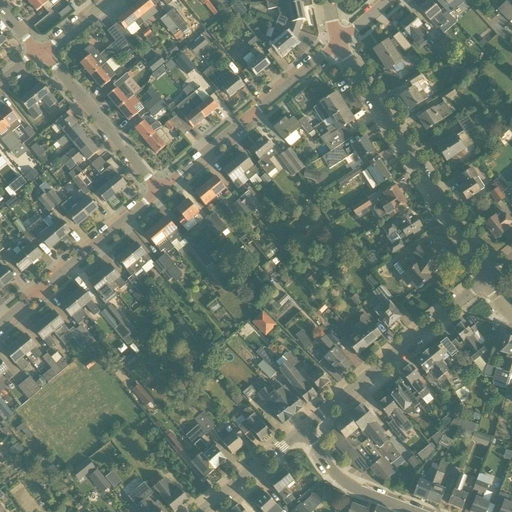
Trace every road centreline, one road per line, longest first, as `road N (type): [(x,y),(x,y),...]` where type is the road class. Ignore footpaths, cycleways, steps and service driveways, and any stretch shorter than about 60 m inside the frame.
road 1 (residential): [(485,279),(339,42)]
road 2 (tertiary): [(301,431),(485,279)]
road 3 (residential): [(158,192),(339,42)]
road 4 (residential): [(0,324),(158,192)]
road 5 (residential): [(158,192),(38,52)]
road 6 (unclassified): [(417,511),(333,475),(301,431)]
road 7 (tertiary): [(202,511),(301,431)]
